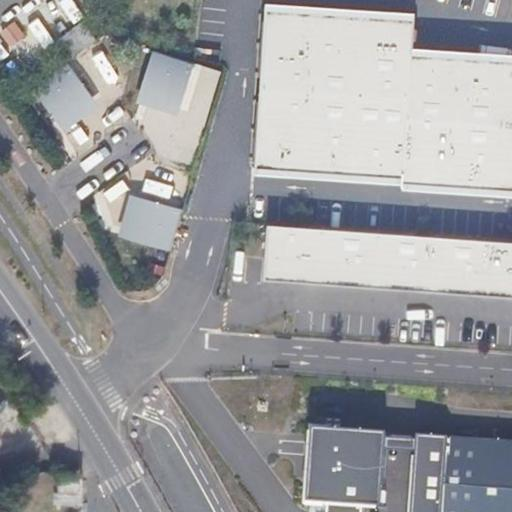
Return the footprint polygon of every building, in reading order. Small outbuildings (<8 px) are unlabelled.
[(415,13),(265,3),(255,175),(404,185),(404,192),(511,199),(511,53),(413,47),(415,13)] [(73,55),(96,39),(82,19),(59,35),(73,55)] [(15,21),(1,30),(9,43),(23,34),(15,21)] [(193,68),(152,56),(140,95),(181,107),(193,68)] [(65,68),(29,94),(53,126),(88,101),(65,68)] [(130,245),(169,256),(181,214),(142,203),(130,245)] [(511,240),(267,224),(263,278),(511,294),(511,240)] [(310,429),(305,506),(380,511),(385,434),(310,429)] [(511,511),(511,441),(420,435),(414,511),(511,511)] [(64,503),(80,503),(80,474),(75,474),(60,474),(60,494),(64,493),(64,503)]
